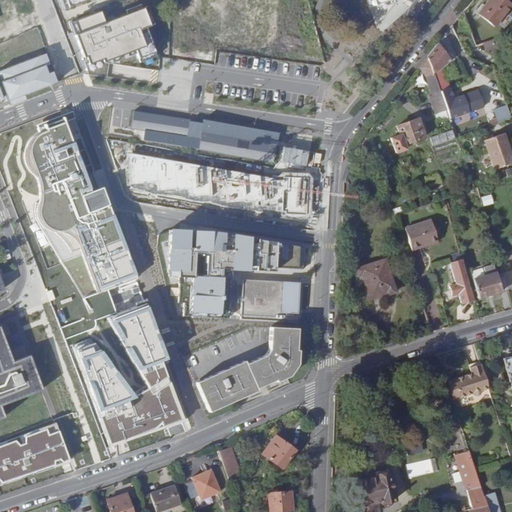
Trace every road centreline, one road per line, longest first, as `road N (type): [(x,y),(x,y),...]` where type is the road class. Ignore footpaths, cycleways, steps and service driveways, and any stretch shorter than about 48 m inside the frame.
road 1 (residential): [(324,383),(174,450),(0,509)]
road 2 (residential): [(79,92),(115,194),(129,206),(329,242)]
road 3 (residential): [(344,135),(79,92)]
road 4 (tertiary): [(324,383),(356,365),(511,319)]
road 5 (tertiary): [(451,0),(344,135)]
road 6 (tertiary): [(329,242),(324,383)]
road 7 (tertiary): [(318,511),(324,383)]
